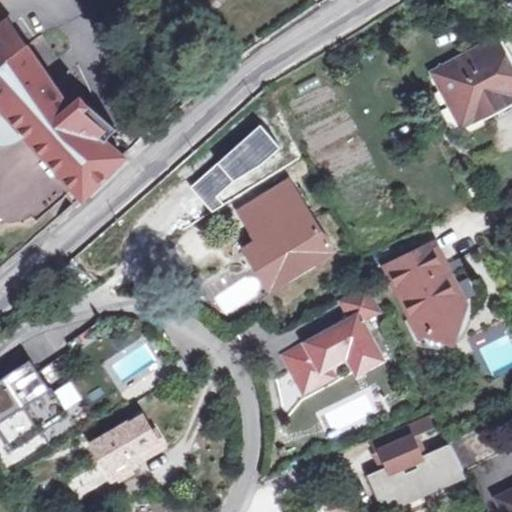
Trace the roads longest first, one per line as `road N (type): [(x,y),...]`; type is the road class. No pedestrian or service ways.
road 1 (secondary): [(0,296),(264,67),(373,0)]
road 2 (residential): [(229,511),(250,469),(247,394),(240,371),(196,327),(128,300),(70,311),(0,347)]
road 3 (unknown): [(62,0),(158,156)]
